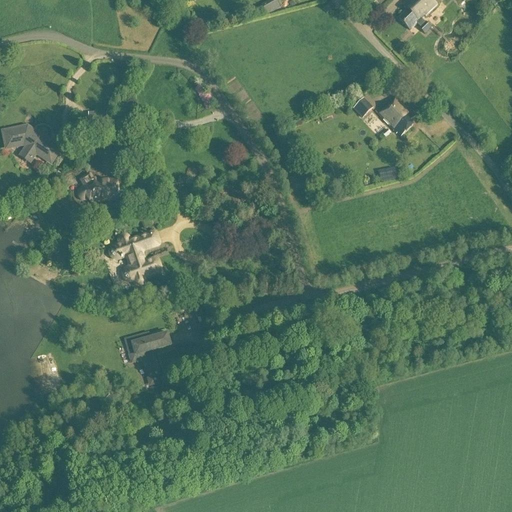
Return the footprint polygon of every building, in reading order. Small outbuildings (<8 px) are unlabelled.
[(431,0),(407,0),(402,5),(408,12),(399,20),(410,32),(417,25),(420,29),(419,30),(424,35),(430,29),(425,23),(425,24),(421,21),(425,18),(426,19),(438,7),(431,0)] [(410,122),(415,117),(396,97),(378,115),(398,135),(399,134),(402,137),(413,126),(410,122)] [(363,100),(353,110),(362,120),(373,110),(363,100)] [(106,114),(88,115),(88,130),(107,129),(106,114)] [(51,165),(60,151),(45,141),(49,134),(40,128),(36,135),(27,129),(3,134),(6,150),(24,147),(27,149),(20,158),(30,164),(36,155),(51,165)] [(387,131),(382,135),(386,139),(390,135),(387,131)] [(99,201),(118,200),(117,183),(96,184),(95,181),(92,182),(89,177),(82,182),(86,188),(82,191),(91,206),(99,201)] [(179,193),(180,202),(188,200),(187,192),(179,193)] [(143,279),(161,272),(157,262),(143,267),(138,254),(159,246),(155,233),(129,243),(126,236),(117,239),(120,246),(112,249),(116,261),(124,258),(128,270),(121,272),(126,285),(134,282),(136,289),(145,285),(143,279)] [(172,316),(178,314),(175,304),(169,306),(169,307),(172,316)] [(153,351),(169,347),(166,336),(150,341),(149,336),(126,342),(132,363),(143,360),(149,381),(161,377),(153,351)]
